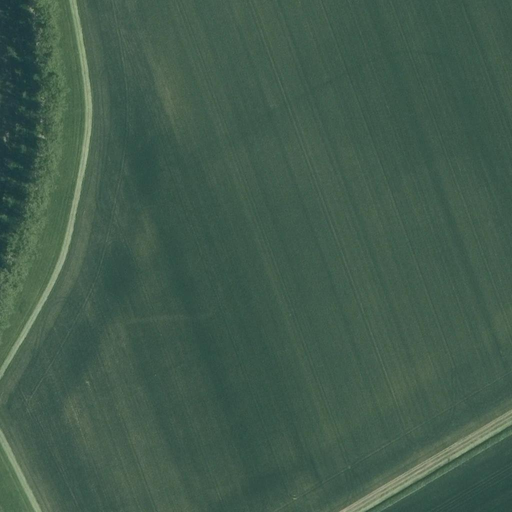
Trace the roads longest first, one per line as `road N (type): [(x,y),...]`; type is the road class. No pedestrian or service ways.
road 1 (unclassified): [(0,292),(42,147),(43,73),(31,0)]
road 2 (track): [(345,511),(511,412)]
